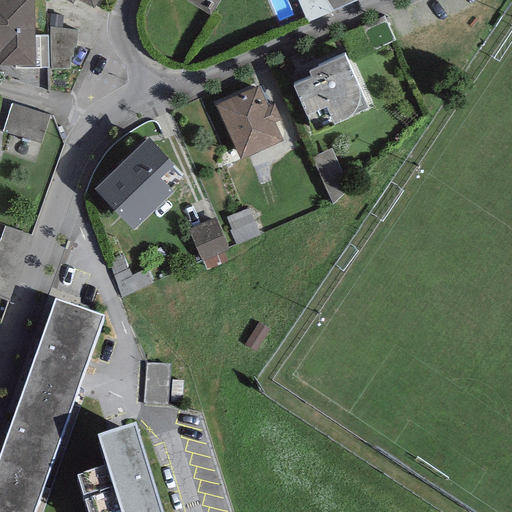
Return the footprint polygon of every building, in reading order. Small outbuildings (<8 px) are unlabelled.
[(0,0),(0,65),(16,65),(36,64),(35,36),(34,0),(0,0)] [(188,0),(210,13),(218,0),(188,0)] [(357,0),(325,0),(332,11),(357,0)] [(77,30),(49,27),(51,68),(70,68),(70,56),(73,56),(73,47),(76,47),(77,30)] [(48,36),(35,36),(36,64),(16,65),(16,68),(48,67),(48,36)] [(345,54),(291,77),(314,131),(368,108),(345,54)] [(258,86),(216,105),(240,160),(284,140),(275,122),(281,119),(275,104),(268,107),(258,86)] [(5,135),(44,150),(56,121),(16,106),(5,135)] [(148,138),(95,189),(133,228),(185,177),(148,138)] [(334,206),(350,199),(331,154),(315,161),(334,206)] [(260,234),(248,208),(227,217),(238,243),(260,234)] [(216,218),(188,230),(202,261),(229,249),(216,218)] [(31,234),(5,226),(0,240),(0,297),(8,300),(31,234)] [(36,511),(104,325),(55,308),(0,460),(0,511),(36,511)] [(150,368),(145,409),(170,412),(175,371),(150,368)] [(156,511),(135,442),(99,455),(107,481),(79,490),(85,511),(156,511)]
